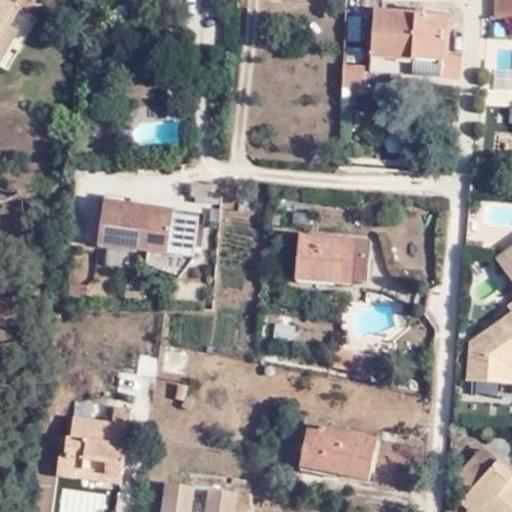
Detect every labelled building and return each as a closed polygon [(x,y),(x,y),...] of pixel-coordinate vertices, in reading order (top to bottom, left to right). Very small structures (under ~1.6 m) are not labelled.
[(22,0),(8,0),(4,7),(21,17),(30,22),(37,8),(22,0)] [(42,0),(22,0),(37,8),(42,0)] [(120,0),(120,10),(147,9),(146,0),(120,0)] [(511,0),(493,0),(492,28),(511,29),(511,0)] [(0,54),(11,34),(21,17),(4,7),(0,5),(0,54)] [(442,85),(445,62),(446,59),(451,25),(378,16),(370,76),(442,85)] [(20,39),(11,34),(0,54),(0,75),(1,75),(20,39)] [(463,64),(445,62),(442,85),(459,87),(463,64)] [(344,72),(342,93),(360,96),(363,73),(344,72)] [(215,194),(193,193),(193,209),(204,209),(215,210),(215,194)] [(165,221),(99,216),(95,257),(128,260),(128,264),(160,268),(161,263),(190,266),(193,228),(165,225),(165,221)] [(347,258),(348,244),(298,238),(294,276),(330,281),(329,283),(350,286),(351,281),(367,284),(369,260),(347,258)] [(371,246),(348,244),(347,258),(369,260),(371,246)] [(511,260),(500,269),(511,286),(511,260)] [(329,288),(329,283),(330,281),(294,276),(293,283),(329,288)] [(511,325),(477,355),(475,390),(511,395),(511,388),(511,325)] [(293,329),(275,326),(274,340),(291,343),(293,329)] [(169,349),(169,369),(186,370),(187,349),(169,349)] [(345,350),(331,359),(329,367),(332,371),(371,377),(374,361),(358,356),(345,350)] [(228,372),(226,357),(217,355),(215,369),(228,372)] [(242,360),(226,357),(228,372),(240,373),(242,360)] [(112,374),(107,408),(125,411),(126,404),(127,405),(131,377),(112,374)] [(53,478),(71,481),(73,470),(117,476),(125,411),(107,408),(104,424),(69,420),(66,439),(61,438),(59,458),(55,458),(53,478)] [(378,438),(314,425),(304,468),(339,473),(340,475),(369,481),(378,438)] [(455,485),(469,499),(496,469),(483,456),(455,485)] [(511,511),(511,493),(508,490),(511,484),(496,469),(469,499),(458,511),(459,511),(511,511)] [(115,486),(117,476),(73,470),(71,481),(115,486)] [(80,509),(80,489),(58,489),(58,509),(80,509)] [(190,511),(193,495),(165,492),(162,511),(233,511),(235,503),(207,498),(205,511),(190,511)]
